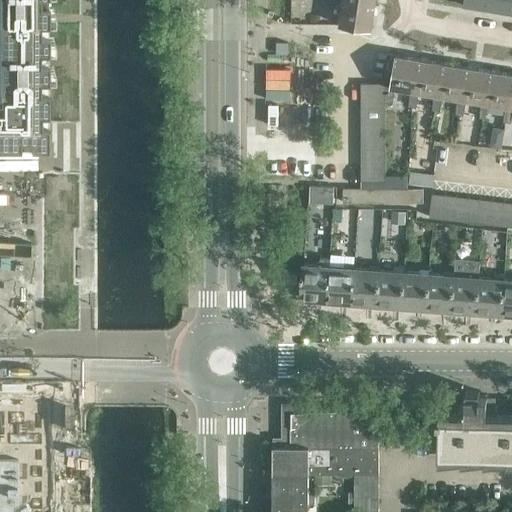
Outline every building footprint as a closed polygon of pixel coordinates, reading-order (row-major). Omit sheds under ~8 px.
[(0,0),(0,101),(41,101),(41,0),(0,0)] [(346,0),(327,0),(327,1),(342,4),(340,24),(372,28),(375,4),(346,0)] [(464,0),(463,5),(488,9),(489,0),(464,0)] [(511,0),(489,0),(488,9),(511,13),(511,7),(511,0)] [(386,85),(385,96),(384,101),(385,101),(393,102),(395,87),(410,90),(414,90),(420,58),(396,54),(390,86),(386,85)] [(414,90),(410,90),(409,105),(416,106),(419,91),(434,93),(438,94),(444,62),(420,58),(414,90)] [(438,94),(434,93),(433,109),(440,110),(443,95),(458,97),(462,98),(467,66),(444,62),(438,94)] [(462,98),(458,97),(456,113),(464,114),(466,99),(482,101),(485,102),(491,70),(467,66),(462,98)] [(485,102),(482,101),(480,117),(488,118),(490,103),(505,105),(509,106),(511,89),(511,73),(491,70),(485,102)] [(361,83),(361,96),(385,96),(386,85),(385,85),(385,82),(361,83)] [(385,96),(361,96),(361,108),(385,107),(385,101),(384,101),(385,96)] [(385,107),(361,108),(362,120),(385,120),(385,107)] [(385,120),(362,120),(362,131),(385,132),(385,120)] [(496,125),(492,143),(502,144),(505,127),(496,125)] [(385,132),(362,131),(362,143),(386,144),(385,132)] [(386,144),(362,143),(362,155),(386,155),(386,144)] [(386,155),(362,155),(362,167),(386,167),(386,155)] [(386,167),(362,167),(362,180),(386,180),(386,167)] [(421,179),(420,185),(433,187),(433,180),(434,173),(422,171),(421,179)] [(334,186),(311,185),(310,201),(334,202),(334,186)] [(353,187),(344,187),(344,201),(353,201),(353,187)] [(353,187),(353,201),(362,201),(362,187),(353,187)] [(370,187),(362,187),(362,201),(371,201),(370,187)] [(379,187),(370,187),(371,201),(379,201),(379,187)] [(388,187),(379,187),(379,201),(388,201),(388,187)] [(388,187),(388,201),(397,201),(397,187),(388,187)] [(397,187),(397,201),(405,201),(405,187),(397,187)] [(414,187),(405,187),(405,201),(415,201),(414,187)] [(424,187),(414,187),(415,201),(424,201),(424,187)] [(445,194),(432,192),(429,216),(442,217),(445,194)] [(445,194),(442,217),(454,219),(457,195),(445,194)] [(457,195),(454,219),(466,220),(469,197),(457,195)] [(469,197),(466,220),(478,222),(481,198),(469,197)] [(481,198),(478,222),(490,223),(493,200),(481,198)] [(493,200),(490,223),(502,224),(505,201),(493,200)] [(511,201),(505,201),(502,224),(511,225),(511,201)] [(392,209),(391,220),(405,221),(406,210),(392,209)] [(302,272),(301,277),(303,278),(302,297),(327,299),(329,265),(330,257),(319,257),(319,265),(304,264),(304,270),(304,272),(302,272)] [(455,274),(452,308),(477,310),(480,276),(481,260),(456,258),(455,274)] [(380,269),(377,303),(402,305),(405,270),(405,265),(397,264),(396,270),(380,269)] [(329,265),(327,299),(352,301),(354,267),(329,265)] [(354,267),(352,301),(377,303),(380,269),(354,267)] [(405,270),(402,305),(427,306),(430,272),(405,270)] [(430,272),(427,306),(452,308),(455,274),(430,272)] [(480,276),(477,310),(502,312),(505,277),(480,276)] [(511,277),(505,277),(502,312),(511,312),(511,277)] [(439,423),(438,454),(511,456),(511,411),(496,411),(496,403),(488,403),(488,394),(480,394),(480,390),(466,390),(466,404),(465,410),(439,409),(439,417),(437,417),(437,423),(439,423)] [(0,511),(42,511),(42,401),(0,401),(0,511)] [(290,436),(273,436),(273,473),(309,473),(354,473),(379,473),(379,447),(379,431),(379,411),(318,410),(290,410),(290,436)] [(272,511),(308,511),(309,503),(309,492),(309,473),(273,473),(272,511)] [(379,473),(354,473),(355,491),(355,503),(379,503),(379,473)] [(315,483),(331,483),(331,474),(315,474),(315,483)] [(378,511),(379,503),(355,503),(354,511),(378,511)]
